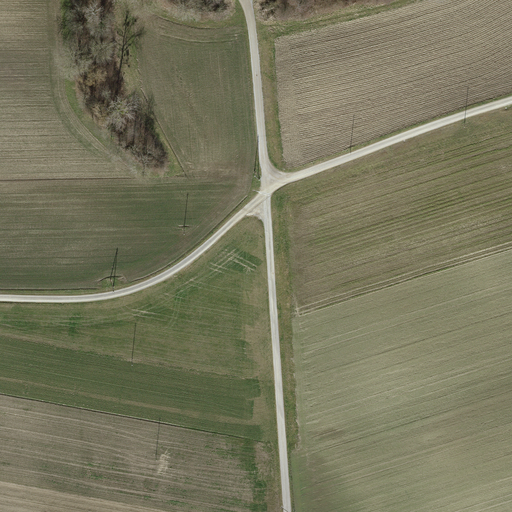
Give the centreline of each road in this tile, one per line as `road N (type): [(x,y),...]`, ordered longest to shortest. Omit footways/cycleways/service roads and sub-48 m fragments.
road 1 (unclassified): [(0,297),(101,298),(142,287),(195,255),(270,186),(511,100)]
road 2 (track): [(289,511),(266,192)]
road 3 (track): [(247,0),(270,186)]
